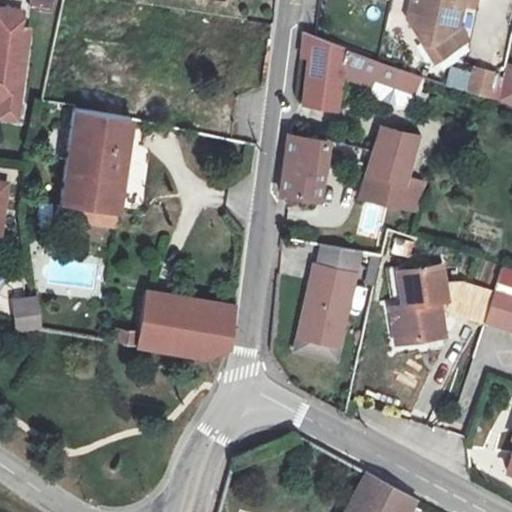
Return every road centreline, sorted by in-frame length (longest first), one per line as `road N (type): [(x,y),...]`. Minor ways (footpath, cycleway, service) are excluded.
road 1 (residential): [(234,387),(288,0)]
road 2 (residential): [(234,387),(487,511)]
road 3 (unclassified): [(186,511),(234,387)]
